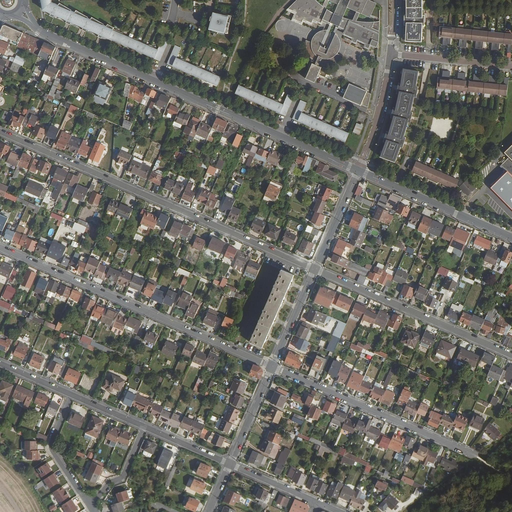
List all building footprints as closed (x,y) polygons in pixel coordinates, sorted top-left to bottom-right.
[(44,0),(45,5),(43,10),(51,13),(52,12),(45,9),(47,4),(55,3),(52,2),(51,0),(44,0)] [(330,23),(334,13),(325,8),(324,8),(323,7),(322,7),(315,0),(296,0),(288,9),(293,11),(292,12),(296,13),(293,19),(298,21),(297,22),(301,24),(303,21),(306,22),(307,21),(311,23),(312,21),(316,22),(316,21),(321,23),(322,21),(329,24),(330,23)] [(347,0),(340,16),(342,17),(347,6),(349,0),(347,0)] [(349,0),(347,6),(357,11),(360,12),(363,13),(363,12),(369,14),(373,6),(372,5),(373,2),(372,2),(368,0),(349,0)] [(404,0),(405,8),(405,13),(405,25),(404,33),(404,40),(420,40),(421,34),(421,25),(421,14),(421,11),(421,2),(420,0),(404,0)] [(91,19),(88,18),(75,12),(71,10),(59,5),(55,3),(47,4),(45,9),(52,12),(51,13),(61,18),(67,20),(109,39),(109,38),(113,30),(113,29),(114,27),(108,24),(107,26),(104,24),(91,19)] [(228,22),(230,17),(223,15),(223,12),(218,11),(217,13),(213,12),(212,16),(211,20),(209,28),(213,29),(212,32),(218,33),(219,30),(226,32),(227,27),(229,27),(230,23),(228,22)] [(336,14),(334,13),(330,23),(332,24),(336,25),(338,26),(342,17),(340,16),(336,14)] [(353,20),(342,17),(338,26),(338,28),(345,31),(344,33),(354,37),(352,41),(356,43),(357,39),(366,43),(365,47),(368,48),(370,45),(376,47),(378,42),(379,21),(365,22),(356,21),(353,20)] [(109,39),(67,20),(66,23),(102,39),(103,39),(104,39),(107,39),(108,39),(109,39)] [(3,26),(0,32),(0,38),(17,46),(23,32),(6,25),(3,26)] [(448,46),(449,29),(448,29),(441,29),(440,28),(439,38),(445,39),(444,45),(448,46)] [(117,42),(121,33),(113,29),(113,30),(109,38),(113,40),(117,42)] [(463,47),(465,31),(464,31),(458,30),(456,30),(451,30),(449,29),(448,46),(451,46),(452,39),(460,40),(460,47),(463,48),(463,47)] [(322,47),(329,31),(327,31),(325,31),(323,31),(322,31),(320,32),(316,35),(315,36),(312,40),(312,41),(311,42),(311,43),(322,47)] [(479,49),(481,33),(480,33),(474,32),(472,32),(466,31),(465,31),(463,47),(467,48),(468,41),(476,42),(475,49),(479,49)] [(23,32),(17,46),(38,55),(44,42),(23,32)] [(125,35),(124,34),(123,34),(121,33),(117,42),(122,44),(125,45),(128,37),(125,35)] [(333,33),(326,49),(337,53),(338,51),(339,48),(339,43),(338,38),(336,35),(335,34),(333,33)] [(495,51),(497,35),(496,34),(490,34),(488,34),(482,33),(481,33),(479,49),(483,50),(484,43),(492,44),(491,51),(495,51)] [(511,53),(511,44),(511,36),(506,36),(504,35),(498,35),(497,35),(495,51),(499,51),(500,44),(508,45),(507,52),(511,53)] [(136,39),(135,39),(134,39),(134,38),(132,38),(128,37),(125,45),(127,46),(127,47),(132,49),(136,39)] [(139,51),(143,43),(139,42),(139,41),(138,40),(137,39),(136,39),(132,49),(136,51),(137,50),(139,51)] [(1,40),(0,43),(0,51),(5,54),(9,44),(1,40)] [(160,61),(168,42),(162,40),(158,50),(154,58),(160,61)] [(311,43),(306,40),(306,47),(307,52),(311,57),(313,60),(305,79),(314,83),(323,64),(324,64),(330,64),(337,61),(341,58),(342,56),(337,53),(326,49),(322,47),(311,43)] [(44,42),(38,55),(50,61),(56,47),(44,42)] [(147,45),(143,43),(139,51),(142,52),(142,53),(146,55),(151,46),(149,45),(148,45),(147,45)] [(176,58),(181,48),(175,45),(167,64),(172,67),(173,66),(176,58)] [(158,50),(154,48),(153,47),(152,46),(151,46),(146,55),(151,57),(154,58),(158,50)] [(175,68),(180,70),(184,60),(183,60),(182,60),(181,60),(180,60),(176,58),(173,66),(176,67),(175,68)] [(68,59),(63,71),(71,75),(76,63),(68,59)] [(185,61),(184,60),(180,70),(184,72),(185,71),(187,73),(191,65),(187,63),(186,62),(185,61)] [(14,62),(11,69),(19,72),(21,65),(14,62)] [(48,65),(44,74),(56,79),(60,70),(48,65)] [(195,66),(191,65),(187,73),(190,74),(190,75),(194,77),(199,67),(198,67),(197,67),(197,66),(196,66),(195,66)] [(199,78),(202,79),(206,71),(202,70),(201,69),(200,68),(200,67),(199,67),(194,77),(199,79),(199,78)] [(97,68),(91,81),(95,83),(101,69),(97,68)] [(414,97),(418,71),(403,68),(399,92),(395,110),(388,135),(380,156),(385,158),(385,157),(395,161),(404,137),(411,112),(414,97)] [(209,73),(206,71),(202,79),(205,81),(204,81),(209,83),(213,74),(213,73),(212,73),(211,73),(209,73)] [(443,71),(442,79),(438,78),(437,88),(438,88),(443,89),(444,89),(446,71),(443,71)] [(452,89),(453,80),(449,80),(450,71),(446,71),(444,89),(446,89),(451,89),(452,89)] [(86,72),(81,83),(81,84),(87,87),(89,84),(88,83),(86,82),(90,73),(86,72)] [(460,90),(462,73),(458,72),(457,80),(453,80),(452,89),(453,90),(459,90),(460,90)] [(469,82),(465,81),(465,73),(462,73),(460,90),(461,90),(467,91),(468,91),(469,82)] [(214,74),(213,74),(209,83),(213,85),(214,85),(217,86),(220,78),(217,76),(216,75),(214,74)] [(476,92),(477,74),(474,74),(473,82),(469,82),(468,91),(469,91),(474,92),(476,92)] [(484,83),(480,83),(481,75),(477,74),(476,92),(477,92),(482,92),(483,93),(484,83)] [(491,94),(493,76),(489,76),(488,84),(484,83),(483,93),(484,93),(490,93),(491,94)] [(499,94),(500,85),(496,84),(497,76),(493,76),(491,94),(492,94),(498,94),(499,94)] [(61,79),(57,77),(49,95),(53,96),(61,79)] [(505,77),(504,85),(500,85),(499,94),(500,94),(507,95),(508,78),(505,77)] [(70,78),(66,87),(77,92),(81,84),(81,83),(70,78)] [(100,83),(93,100),(104,105),(112,88),(113,84),(106,81),(105,85),(100,83)] [(368,99),(369,99),(371,94),(366,92),(367,91),(349,83),(343,98),(360,105),(361,104),(368,107),(369,102),(367,101),(368,99)] [(131,85),(130,93),(133,94),(131,98),(138,101),(141,94),(140,94),(141,91),(137,89),(138,87),(131,85)] [(243,97),(247,88),(244,87),(243,87),(239,85),(235,93),(238,95),(243,97)] [(148,88),(141,103),(145,105),(148,100),(145,98),(146,97),(149,98),(150,96),(154,97),(157,99),(159,93),(148,88)] [(250,100),(254,92),(250,90),(249,89),(248,89),(248,88),(247,88),(243,97),(247,99),(248,99),(250,100)] [(257,104),(261,94),(260,93),(257,93),(254,92),(250,100),(253,101),(253,102),(257,104)] [(162,94),(158,105),(166,108),(171,98),(162,94)] [(262,94),(261,94),(257,104),(262,106),(262,105),(265,106),(268,98),(265,97),(264,96),(263,95),(262,94)] [(283,105),(280,113),(280,114),(285,116),(293,97),(288,95),(283,105)] [(154,97),(147,114),(150,115),(153,108),(157,99),(154,97)] [(272,110),(276,100),(275,100),(274,100),(273,100),(272,100),(268,98),(265,106),(268,108),(267,108),(272,110)] [(276,101),(276,100),(272,110),(277,112),(280,113),(283,105),(280,103),(279,103),(278,102),(277,101),(276,101)] [(298,122),(298,121),(302,113),(306,103),(300,100),(292,119),(298,122)] [(72,105),(69,111),(76,114),(78,107),(72,105)] [(168,113),(176,116),(178,112),(180,109),(171,106),(168,113)] [(2,117),(7,119),(10,113),(4,111),(2,117)] [(40,116),(38,118),(35,125),(36,126),(33,134),(42,138),(47,128),(45,127),(45,128),(43,127),(43,128),(37,126),(40,119),(41,119),(44,113),(41,112),(40,116)] [(176,116),(174,121),(182,124),(183,122),(187,124),(191,115),(187,114),(186,115),(178,112),(176,116)] [(25,118),(22,124),(27,126),(28,122),(35,125),(38,118),(40,116),(38,115),(37,117),(27,113),(25,118)] [(302,113),(298,121),(301,122),(301,123),(305,125),(310,115),(309,115),(308,115),(307,115),(305,114),(302,113)] [(13,115),(10,124),(16,127),(17,125),(21,127),(22,124),(25,118),(21,116),(20,118),(13,115)] [(310,115),(305,125),(310,127),(310,126),(313,127),(317,119),(313,118),(313,117),(312,117),(311,116),(310,116),(310,115)] [(217,117),(213,127),(207,139),(206,141),(211,143),(212,140),(212,141),(217,131),(221,132),(218,139),(220,140),(221,139),(223,135),(227,125),(228,122),(217,117)] [(193,118),(186,132),(195,136),(196,135),(197,133),(198,131),(196,130),(200,123),(198,122),(199,121),(193,118)] [(320,131),(324,122),(324,121),(323,121),(322,121),(320,121),(317,119),(313,127),(316,129),(315,129),(320,131)] [(124,120),(121,127),(129,130),(132,123),(124,120)] [(198,131),(197,133),(204,136),(203,138),(207,139),(213,127),(209,125),(209,124),(206,122),(205,124),(205,125),(201,123),(198,131)] [(328,134),(331,126),(328,124),(327,123),(326,122),(325,122),(324,122),(320,131),(325,133),(328,134)] [(362,126),(355,124),(352,133),(359,136),(362,126)] [(227,125),(223,135),(221,139),(226,141),(227,137),(231,139),(234,133),(235,134),(236,130),(232,128),(232,127),(227,125)] [(54,140),(59,130),(49,126),(44,136),(54,140)] [(330,136),(336,138),(340,129),(340,128),(339,128),(338,128),(337,128),(336,128),(331,126),(328,134),(330,135),(330,136)] [(340,129),(336,138),(342,141),(342,140),(345,142),(349,133),(344,131),(342,130),(341,129),(340,129)] [(63,131),(57,145),(65,148),(69,140),(69,141),(71,138),(72,135),(63,131)] [(101,131),(90,156),(99,160),(103,152),(97,149),(104,132),(101,131)] [(237,133),(230,150),(232,151),(234,146),(234,145),(238,146),(243,136),(237,133)] [(69,141),(66,149),(77,154),(78,152),(82,143),(71,138),(69,141)] [(2,143),(0,146),(0,151),(7,154),(11,146),(2,143)] [(82,143),(78,152),(86,155),(90,147),(82,143)] [(245,148),(243,151),(251,155),(254,156),(256,153),(255,152),(257,147),(248,143),(246,148),(245,148)] [(511,145),(506,152),(511,157),(503,165),(511,173),(511,175),(499,189),(511,201),(511,145)] [(259,148),(258,153),(256,157),(263,160),(262,162),(265,163),(267,160),(268,157),(267,157),(269,152),(259,148)] [(268,157),(267,160),(278,165),(283,154),(271,149),(268,157)] [(132,155),(120,150),(116,161),(127,166),(132,155)] [(175,154),(185,159),(187,155),(177,150),(175,154)] [(13,151),(8,162),(17,166),(21,156),(18,154),(16,154),(17,152),(13,151)] [(23,153),(18,164),(27,168),(32,157),(23,153)] [(283,154),(278,165),(283,168),(286,162),(284,161),(286,156),(283,154)] [(296,161),(303,164),(301,167),(304,168),(309,157),(304,155),(303,158),(298,156),(296,161)] [(309,157),(304,168),(303,171),(302,171),(310,174),(310,172),(308,171),(311,164),(315,166),(316,162),(318,163),(319,161),(309,156),(309,157)] [(34,158),(31,166),(47,173),(51,165),(41,160),(41,161),(34,158)] [(135,158),(129,171),(137,174),(142,164),(143,161),(135,158)] [(220,159),(216,168),(221,170),(225,161),(220,159)] [(293,162),(289,171),(294,173),(298,164),(293,162)] [(419,175),(423,166),(422,166),(422,165),(418,163),(417,162),(417,163),(416,163),(415,163),(414,165),(412,171),(416,172),(415,174),(419,175)] [(320,163),(317,171),(325,175),(325,176),(335,180),(337,175),(327,170),(329,167),(322,164),(320,163)] [(142,164),(137,174),(146,178),(150,167),(142,164)] [(423,175),(426,177),(430,168),(429,168),(424,165),(423,165),(423,166),(419,175),(422,177),(423,175)] [(209,166),(206,172),(214,176),(217,169),(209,166)] [(58,167),(53,177),(62,181),(64,177),(66,177),(68,172),(65,170),(66,169),(63,168),(62,169),(58,167)] [(431,169),(430,168),(426,177),(430,178),(429,180),(433,182),(437,171),(436,171),(431,169)] [(153,171),(149,179),(160,184),(163,176),(153,171)] [(438,172),(437,171),(433,182),(436,183),(437,181),(441,183),(444,174),(443,174),(438,172)] [(64,185),(60,193),(63,194),(67,185),(66,184),(66,183),(76,187),(77,185),(82,173),(79,172),(77,176),(69,173),(65,183),(64,182),(64,185)] [(444,174),(441,183),(444,185),(444,186),(447,188),(451,177),(445,175),(444,174)] [(453,178),(451,177),(447,188),(450,189),(451,188),(455,189),(459,181),(453,178)] [(168,178),(164,187),(172,190),(175,182),(168,178)] [(479,188),(471,179),(462,186),(469,194),(471,195),(479,188)] [(175,182),(172,190),(180,194),(184,185),(175,182)] [(28,183),(25,190),(40,197),(40,196),(44,198),(47,191),(43,189),(44,188),(35,183),(34,185),(28,183)] [(54,194),(52,198),(57,200),(60,193),(64,185),(60,183),(57,190),(55,189),(53,193),(54,194)] [(76,187),(73,196),(84,201),(89,190),(77,185),(76,187)] [(267,190),(265,195),(272,198),(271,199),(275,200),(275,199),(276,200),(278,195),(280,190),(269,185),(267,190)] [(322,186),(318,195),(326,199),(327,196),(329,197),(332,190),(322,186)] [(358,186),(355,194),(357,195),(363,197),(364,195),(360,193),(362,187),(358,186)] [(186,188),(182,197),(191,201),(195,192),(186,188)] [(94,192),(89,202),(97,206),(102,195),(94,192)] [(210,195),(206,204),(214,208),(215,206),(218,199),(210,195)] [(355,199),(374,207),(376,203),(363,197),(357,195),(355,199)] [(391,195),(386,206),(391,208),(390,209),(395,212),(402,197),(397,195),(396,197),(391,195)] [(23,202),(22,204),(27,206),(29,202),(17,197),(16,199),(23,202)] [(318,198),(313,210),(316,211),(322,214),(327,202),(325,201),(318,198)] [(112,199),(108,209),(116,213),(121,203),(112,199)] [(121,203),(116,213),(129,219),(133,209),(121,203)] [(400,203),(397,210),(407,215),(410,208),(400,203)] [(229,213),(227,218),(236,221),(241,210),(232,206),(229,213)] [(380,207),(375,218),(390,225),(393,216),(387,213),(388,211),(380,207)] [(316,211),(311,222),(320,226),(325,215),(322,214),(316,211)] [(412,211),(407,221),(417,226),(421,216),(412,211)] [(141,222),(154,228),(156,224),(159,218),(148,213),(146,212),(143,217),(141,222)] [(58,220),(56,226),(59,227),(62,218),(51,213),(50,217),(58,220)] [(159,218),(156,224),(165,228),(170,217),(161,213),(159,218)] [(355,213),(349,226),(355,229),(356,229),(358,230),(364,217),(355,213)] [(255,217),(251,227),(255,229),(258,230),(257,232),(261,234),(266,222),(262,221),(255,217)] [(424,217),(418,230),(427,234),(428,232),(432,221),(424,217)] [(80,219),(78,223),(86,227),(99,232),(99,228),(80,219)] [(9,225),(6,232),(4,238),(12,241),(13,239),(19,226),(21,220),(19,220),(15,227),(9,225)] [(271,220),(265,234),(276,239),(282,225),(271,220)] [(175,221),(170,231),(179,235),(184,224),(175,221)] [(432,221),(428,232),(439,237),(444,226),(432,221)] [(74,225),(85,230),(86,227),(78,223),(75,222),(74,225)] [(184,224),(179,235),(187,239),(191,228),(184,224)] [(33,225),(28,236),(27,238),(28,238),(25,247),(33,250),(37,242),(30,239),(36,226),(33,225)] [(19,226),(13,239),(17,241),(16,242),(24,245),(27,238),(28,236),(24,234),(26,229),(19,226)] [(85,230),(99,236),(101,233),(99,232),(86,227),(85,230)] [(313,227),(311,233),(318,236),(320,230),(313,227)] [(447,227),(443,237),(451,241),(456,231),(447,227)] [(457,228),(449,245),(446,252),(460,258),(470,234),(457,228)] [(353,235),(351,240),(352,240),(350,244),(352,245),(359,248),(366,233),(358,230),(356,229),(353,235)] [(287,231),(283,240),(293,245),(297,236),(287,231)] [(474,235),(469,244),(473,246),(474,243),(488,249),(491,242),(474,235)] [(197,237),(193,246),(202,250),(206,241),(197,237)] [(214,238),(209,248),(220,253),(225,243),(214,238)] [(304,239),(299,250),(309,255),(314,244),(304,239)] [(339,239),(333,253),(334,254),(341,257),(346,246),(351,248),(352,245),(350,244),(339,239)] [(39,241),(36,250),(47,255),(50,248),(51,246),(39,241)] [(398,241),(396,247),(405,250),(406,246),(403,245),(404,244),(398,241)] [(233,261),(237,250),(228,246),(223,257),(233,261)] [(486,255),(483,260),(495,265),(497,260),(498,259),(499,256),(491,252),(492,251),(488,249),(486,255)] [(499,256),(498,259),(508,263),(511,253),(511,252),(506,250),(506,251),(502,249),(499,256)] [(59,256),(57,260),(67,265),(69,259),(65,258),(66,256),(60,254),(60,253),(56,251),(55,254),(56,255),(59,256)] [(239,253),(233,267),(242,271),(243,267),(246,268),(249,261),(250,260),(251,258),(239,253)] [(336,262),(361,273),(357,281),(364,284),(366,279),(370,270),(341,257),(334,254),(333,258),(337,260),(336,262)] [(76,267),(76,268),(83,272),(86,264),(86,263),(88,259),(81,256),(79,260),(73,258),(70,264),(76,267)] [(416,259),(427,264),(428,261),(417,256),(416,259)] [(101,262),(90,257),(85,270),(89,272),(91,269),(96,271),(100,264),(101,262)] [(249,261),(246,268),(245,270),(257,275),(261,265),(257,263),(256,264),(249,261)] [(384,270),(381,276),(382,276),(379,283),(384,285),(387,279),(391,280),(393,276),(390,274),(391,273),(389,272),(392,265),(387,262),(384,270)] [(2,265),(0,269),(0,273),(10,278),(14,268),(3,263),(2,265)] [(110,268),(100,264),(96,271),(95,274),(95,275),(99,276),(102,277),(101,278),(105,280),(106,276),(110,268)] [(450,270),(440,266),(437,273),(447,277),(450,270)] [(110,267),(106,276),(117,281),(121,272),(110,267)] [(177,270),(189,275),(190,272),(179,267),(177,270)] [(370,273),(368,277),(378,282),(380,277),(381,277),(381,276),(384,270),(376,267),(372,273),(370,273)] [(282,269),(250,342),(263,348),(295,275),(282,269)] [(23,279),(21,284),(24,285),(30,288),(32,283),(36,273),(28,270),(24,279),(23,279)] [(244,274),(255,279),(257,275),(245,270),(244,274)] [(397,270),(393,279),(405,285),(409,276),(397,270)] [(121,272),(117,281),(117,283),(120,284),(121,283),(129,286),(133,276),(122,271),(121,272)] [(0,277),(8,281),(10,278),(0,273),(0,277)] [(178,274),(171,290),(178,292),(181,285),(179,284),(182,276),(178,274)] [(133,276),(129,286),(141,291),(145,281),(133,276)] [(219,286),(224,288),(228,280),(223,277),(219,286)] [(40,278),(37,287),(45,290),(49,282),(40,278)] [(49,282),(45,290),(43,295),(47,296),(49,293),(48,292),(49,290),(55,293),(59,283),(50,279),(49,282)] [(387,279),(384,285),(390,287),(393,281),(391,280),(387,279)] [(448,279),(444,287),(453,291),(457,283),(448,279)] [(148,283),(144,293),(152,297),(155,289),(156,286),(148,283)] [(62,285),(58,293),(58,292),(56,297),(55,298),(60,300),(61,298),(59,297),(60,294),(68,297),(72,289),(62,285)] [(406,285),(402,294),(412,298),(415,292),(412,291),(414,288),(406,285)] [(9,291),(7,294),(14,298),(18,290),(9,286),(8,290),(9,291)] [(314,302),(329,308),(331,303),(335,295),(328,292),(327,292),(325,292),(326,290),(321,287),(314,302)] [(418,287),(414,296),(425,300),(429,291),(418,287)] [(155,289),(152,297),(151,298),(163,303),(167,294),(155,289)] [(74,290),(71,297),(76,299),(78,295),(81,297),(82,293),(74,290)] [(177,294),(169,290),(167,294),(164,302),(172,305),(177,294)] [(182,291),(176,304),(180,306),(181,305),(188,308),(191,302),(193,296),(182,291)] [(345,296),(336,292),(335,295),(331,303),(348,311),(353,300),(349,298),(345,296)] [(430,294),(425,305),(435,309),(441,295),(439,294),(437,299),(431,297),(432,295),(430,294)] [(87,298),(83,307),(91,311),(95,301),(87,298)] [(188,308),(188,309),(186,312),(190,314),(190,316),(194,318),(200,305),(191,302),(188,308)] [(356,303),(351,313),(363,318),(366,310),(368,307),(364,305),(363,306),(361,305),(356,303)] [(92,315),(101,319),(105,310),(105,309),(100,307),(101,307),(96,305),(92,315)] [(101,319),(100,320),(113,325),(118,313),(105,308),(105,309),(105,310),(101,319)] [(451,308),(447,317),(456,321),(460,312),(451,308)] [(312,309),(307,320),(317,324),(322,313),(312,309)] [(363,318),(362,319),(374,324),(375,322),(378,315),(375,314),(371,312),(366,310),(363,318)] [(489,310),(486,315),(493,318),(496,312),(492,310),(492,311),(489,310)] [(208,312),(204,322),(214,326),(218,317),(210,313),(208,312)] [(378,315),(375,322),(385,327),(390,316),(379,312),(378,315)] [(118,313),(113,325),(123,330),(124,328),(126,325),(128,319),(122,317),(122,315),(119,313),(118,313)] [(464,313),(461,321),(469,325),(473,317),(464,313)] [(390,316),(385,327),(397,332),(403,318),(398,316),(397,317),(393,316),(394,315),(391,314),(390,316)] [(473,317),(469,325),(480,330),(484,320),(473,315),(473,317)] [(33,320),(44,324),(45,321),(34,316),(33,320)] [(126,325),(135,329),(134,332),(137,333),(142,322),(129,316),(128,319),(126,325)] [(225,316),(222,325),(229,328),(233,320),(225,316)] [(482,328),(484,329),(483,333),(487,335),(489,331),(491,332),(494,325),(491,323),(491,322),(488,320),(488,322),(485,321),(482,328)] [(303,321),(297,335),(305,339),(311,325),(303,321)] [(339,321),(337,326),(344,329),(346,324),(339,321)] [(498,323),(494,331),(495,331),(504,334),(507,324),(498,321),(498,323)] [(44,325),(56,330),(57,326),(46,322),(44,325)] [(337,326),(333,335),(340,338),(344,329),(337,326)] [(148,329),(144,338),(156,343),(160,334),(148,329)] [(406,331),(401,341),(414,347),(419,334),(414,332),(413,334),(406,331)] [(425,332),(421,341),(432,346),(437,337),(425,332)] [(136,335),(133,343),(137,345),(141,338),(136,335)] [(507,336),(503,346),(507,348),(511,338),(507,336)] [(0,348),(6,351),(11,340),(7,338),(6,341),(1,339),(0,339),(0,348)] [(77,343),(94,351),(96,347),(90,344),(79,340),(77,343)] [(166,342),(162,352),(173,357),(177,347),(166,342)] [(187,342),(182,353),(191,357),(194,349),(195,347),(190,345),(191,343),(187,342)] [(350,347),(361,352),(363,348),(352,343),(350,347)] [(441,343),(435,356),(445,360),(446,357),(451,359),(456,348),(446,343),(446,345),(441,343)] [(15,345),(11,353),(24,359),(28,348),(24,346),(23,349),(18,346),(17,347),(15,345)] [(362,351),(373,356),(374,354),(375,353),(374,353),(363,348),(362,351)] [(462,349),(457,360),(466,363),(470,354),(462,349)] [(197,350),(193,359),(193,361),(204,366),(204,365),(208,355),(197,350)] [(290,351),(286,362),(299,368),(301,362),(298,360),(300,355),(290,351)] [(208,355),(204,365),(213,368),(219,357),(209,353),(208,355)] [(485,353),(482,361),(492,366),(496,358),(485,353)] [(35,354),(30,365),(40,369),(45,358),(35,354)] [(315,354),(310,368),(321,371),(326,358),(315,354)] [(470,354),(466,363),(474,367),(479,357),(470,354)] [(343,364),(334,360),(328,373),(333,375),(332,377),(336,379),(342,365),(343,364)] [(481,360),(478,367),(490,372),(492,366),(482,361),(481,360)] [(52,361),(49,370),(58,374),(62,365),(52,361)] [(242,362),(240,368),(243,369),(242,369),(247,372),(250,366),(242,362)] [(396,366),(408,372),(409,368),(398,363),(396,366)] [(254,365),(250,374),(260,378),(263,371),(262,368),(254,365)] [(351,369),(342,365),(336,379),(335,381),(339,383),(341,379),(346,382),(351,369)] [(504,371),(501,378),(511,382),(511,365),(510,369),(509,369),(507,373),(504,371)] [(504,371),(492,366),(490,372),(488,376),(499,381),(501,378),(504,371)] [(69,368),(65,378),(76,383),(81,373),(69,368)] [(408,372),(407,373),(411,375),(413,374),(419,377),(421,373),(409,368),(408,372)] [(353,372),(347,386),(358,391),(358,390),(363,380),(364,377),(353,372)] [(84,373),(79,385),(91,390),(93,385),(96,386),(99,380),(95,379),(94,381),(86,378),(87,375),(84,373)] [(112,375),(106,389),(111,392),(113,387),(120,390),(124,380),(112,375)] [(235,379),(231,389),(242,394),(244,389),(245,390),(247,384),(235,379)] [(363,380),(358,390),(363,392),(363,391),(366,392),(371,394),(374,386),(374,385),(363,380)] [(2,381),(0,386),(0,395),(0,396),(2,392),(9,395),(13,386),(2,381)] [(18,385),(13,397),(25,402),(23,406),(28,408),(34,394),(30,392),(30,390),(18,385)] [(374,386),(371,394),(369,397),(381,402),(386,391),(374,386)] [(386,391),(381,402),(390,405),(391,402),(393,398),(386,395),(388,392),(390,388),(387,387),(386,391)] [(127,389),(121,404),(130,407),(136,392),(127,389)] [(292,398),(310,407),(317,392),(313,390),(312,394),(310,394),(307,400),(294,394),(292,398)] [(403,390),(398,403),(406,406),(408,401),(412,393),(403,390)] [(277,392),(274,399),(273,399),(271,403),(282,408),(287,396),(286,396),(278,392),(277,392)] [(39,393),(35,402),(45,407),(49,398),(39,393)] [(136,395),(132,405),(142,409),(141,411),(142,412),(144,413),(146,413),(147,409),(150,410),(153,403),(154,400),(151,399),(150,401),(136,395)] [(237,395),(233,405),(240,408),(244,398),(237,395)] [(493,396),(490,403),(496,405),(499,399),(493,396)] [(327,401),(324,409),(323,409),(322,410),(321,413),(324,413),(325,410),(330,412),(329,414),(331,414),(331,413),(332,413),(336,405),(327,401)] [(406,406),(404,410),(409,412),(412,414),(412,415),(415,417),(417,413),(419,407),(416,406),(416,404),(408,401),(406,406)] [(51,402),(47,412),(56,416),(61,406),(51,402)] [(153,403),(150,410),(149,412),(153,414),(156,415),(155,416),(159,417),(163,410),(163,408),(153,403)] [(419,407),(417,413),(425,417),(429,407),(421,403),(419,407)] [(230,406),(225,419),(234,423),(240,410),(230,406)] [(312,406),(308,415),(318,420),(321,413),(322,410),(312,406)] [(278,423),(283,412),(273,407),(270,414),(266,412),(264,413),(263,415),(264,417),(278,423)] [(336,409),(331,422),(342,427),(344,423),(346,418),(348,415),(336,409)] [(163,410),(159,417),(158,419),(165,422),(165,423),(169,424),(173,414),(163,410)] [(432,410),(428,419),(430,421),(429,423),(438,427),(442,417),(443,417),(444,415),(432,410)] [(72,412),(68,421),(80,427),(84,418),(72,412)] [(173,414),(169,424),(172,426),(173,425),(176,426),(179,428),(180,426),(184,418),(174,413),(173,414)] [(448,428),(451,429),(453,425),(455,419),(444,414),(444,415),(443,417),(440,423),(445,426),(448,427),(448,428)] [(455,419),(453,425),(464,430),(466,425),(469,419),(457,414),(455,419)] [(469,419),(466,425),(478,430),(479,429),(481,430),(485,420),(471,414),(469,419)] [(293,416),(291,420),(302,425),(304,421),(293,416)] [(93,417),(86,432),(96,437),(104,421),(93,417)] [(184,418),(180,426),(190,431),(191,430),(195,421),(188,418),(184,417),(184,418)] [(342,427),(342,428),(353,433),(355,428),(357,424),(350,421),(350,420),(346,418),(344,423),(342,427)] [(357,424),(355,428),(366,433),(372,420),(367,418),(365,423),(359,420),(357,424)] [(223,419),(218,429),(229,433),(233,423),(223,419)] [(195,421),(191,430),(201,435),(204,428),(205,425),(198,422),(195,421)] [(490,423),(483,431),(492,438),(492,439),(495,441),(501,433),(498,431),(498,430),(490,423)] [(370,426),(366,436),(377,441),(380,433),(381,431),(370,426)] [(117,443),(123,430),(117,428),(116,429),(115,429),(111,427),(106,438),(117,443)] [(123,430),(118,441),(129,446),(133,436),(129,434),(126,433),(126,432),(123,430)] [(271,431),(267,440),(274,443),(279,445),(283,436),(271,431)] [(216,433),(212,443),(221,447),(225,437),(216,433)] [(380,443),(379,446),(387,449),(389,446),(391,440),(386,438),(383,437),(384,435),(380,433),(377,441),(380,443)] [(391,440),(389,446),(400,451),(404,441),(393,436),(391,440)] [(408,436),(404,444),(406,445),(405,446),(407,447),(407,446),(409,446),(412,448),(416,440),(408,436)] [(265,439),(260,450),(269,454),(274,443),(267,440),(265,439)] [(144,440),(140,449),(144,450),(152,454),(153,454),(157,445),(144,440)] [(27,450),(37,450),(37,446),(36,446),(36,445),(36,441),(25,441),(25,450),(27,450)] [(319,448),(330,454),(332,451),(320,445),(319,448)] [(418,451),(417,453),(425,456),(428,449),(429,449),(421,445),(418,451)] [(280,462),(281,463),(285,465),(291,450),(287,448),(285,454),(284,453),(280,462)] [(164,449),(159,461),(168,465),(173,453),(164,449)] [(425,456),(424,459),(434,463),(438,454),(428,449),(425,456)] [(38,454),(38,450),(37,450),(27,450),(27,459),(39,460),(39,456),(38,456),(38,454)] [(346,450),(343,456),(350,459),(352,455),(348,453),(349,451),(346,450)] [(254,451),(249,461),(264,467),(268,457),(254,451)] [(445,466),(444,469),(455,473),(463,467),(456,464),(457,462),(453,460),(452,462),(443,458),(440,464),(445,466)] [(48,464),(46,460),(35,467),(41,476),(50,470),(48,466),(47,464),(48,464)] [(93,462),(89,471),(100,476),(102,472),(101,472),(102,470),(103,467),(93,462)] [(278,462),(274,472),(280,475),(285,465),(281,463),(278,462)] [(201,464),(197,474),(206,478),(211,468),(201,464)] [(171,471),(166,483),(166,484),(169,485),(177,468),(174,466),(171,471)] [(168,470),(163,481),(166,483),(171,471),(168,470)] [(99,479),(100,476),(89,471),(86,478),(96,483),(97,480),(97,479),(99,479)] [(297,472),(293,481),(302,486),(306,476),(297,472)] [(56,476),(54,473),(44,480),(49,489),(59,482),(55,477),(56,476)] [(384,474),(383,477),(399,484),(401,481),(389,476),(384,474)] [(401,481),(412,486),(414,483),(414,482),(403,477),(401,481)] [(310,478),(306,487),(314,491),(318,482),(310,478)] [(194,480),(190,489),(202,494),(206,485),(194,480)] [(378,481),(376,486),(379,488),(378,490),(382,492),(383,489),(386,490),(387,486),(388,484),(383,482),(382,483),(378,481)] [(318,482),(314,491),(324,495),(327,486),(318,482)] [(331,486),(327,494),(337,499),(343,485),(338,483),(336,488),(331,486)] [(412,486),(423,491),(425,487),(414,483),(412,486)] [(62,487),(53,493),(60,503),(70,496),(67,492),(66,492),(65,491),(62,487)] [(344,487),(339,496),(351,501),(353,495),(355,491),(344,487)] [(260,489),(257,497),(265,500),(264,503),(267,504),(270,498),(272,495),(260,489)] [(117,499),(118,503),(130,499),(127,490),(116,494),(117,497),(118,499),(117,499)] [(229,491),(225,501),(234,505),(236,501),(237,501),(238,498),(239,499),(241,496),(229,491)] [(383,502),(392,510),(398,502),(389,494),(383,502)] [(280,495),(277,502),(284,506),(285,504),(286,505),(288,500),(287,500),(287,499),(280,495)] [(353,495),(351,501),(349,505),(361,509),(365,500),(353,495)] [(190,498),(186,507),(196,511),(200,502),(190,498)] [(72,499),(62,505),(66,511),(74,511),(78,509),(72,499)] [(295,499),(288,511),(307,511),(309,508),(308,505),(295,499)] [(119,511),(124,510),(122,502),(112,505),(113,508),(113,510),(112,510),(112,511),(119,511)] [(51,511),(57,508),(54,503),(48,507),(51,511)]
